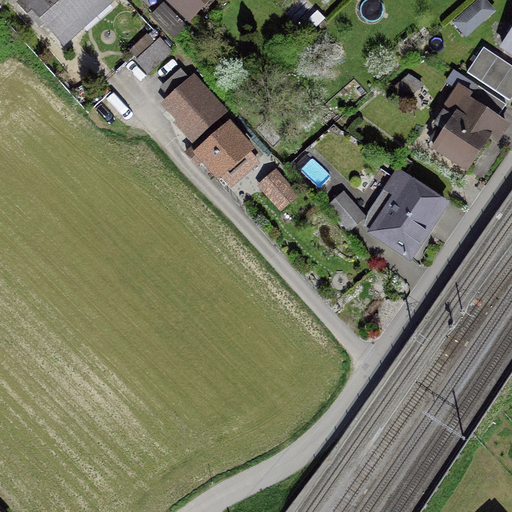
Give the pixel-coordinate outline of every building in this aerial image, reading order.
[(63,43),(82,27),(75,20),(96,0),(25,0),(21,5),(38,24),(43,20),(63,43)] [(170,0),(190,18),(207,0),(170,0)] [(482,0),(456,23),(466,34),(493,11),(482,0)] [(185,48),(197,38),(164,4),(152,16),(185,48)] [(511,35),(503,48),(511,54),(511,35)] [(160,39),(137,61),(148,73),(171,52),(160,39)] [(509,100),(511,95),(511,66),(484,48),(467,72),(509,100)] [(495,140),(506,124),(497,118),(506,106),(453,71),(446,81),(459,89),(437,124),(438,130),(431,141),(435,144),(434,148),(467,170),(489,137),(495,140)] [(393,90),(404,102),(422,86),(408,76),(393,90)] [(228,126),(225,129),(215,119),(222,113),(193,80),(168,103),(183,120),(178,125),(191,139),(200,132),(205,137),(187,153),(197,165),(205,158),(220,177),(250,150),(228,126)] [(371,211),(382,219),(373,232),(409,256),(445,203),(398,171),(371,211)] [(275,176),(264,186),(281,205),(292,195),(275,176)] [(330,206),(349,228),(362,217),(343,195),(330,206)]
